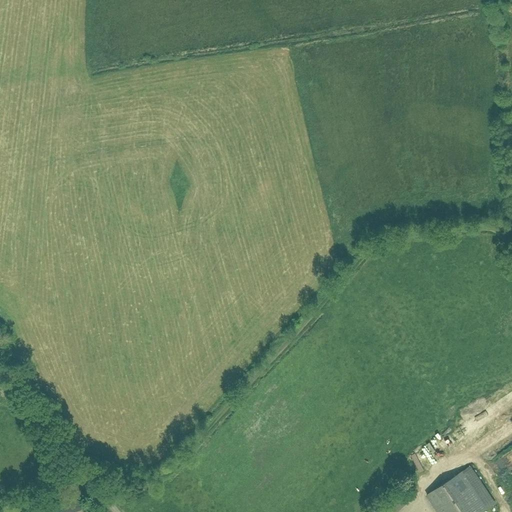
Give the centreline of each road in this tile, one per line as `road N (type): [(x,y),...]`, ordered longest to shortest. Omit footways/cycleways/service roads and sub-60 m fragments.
road 1 (track): [(511,250),(490,226),(380,241),(165,471),(87,484)]
road 2 (unclassified): [(0,510),(87,484),(116,511)]
